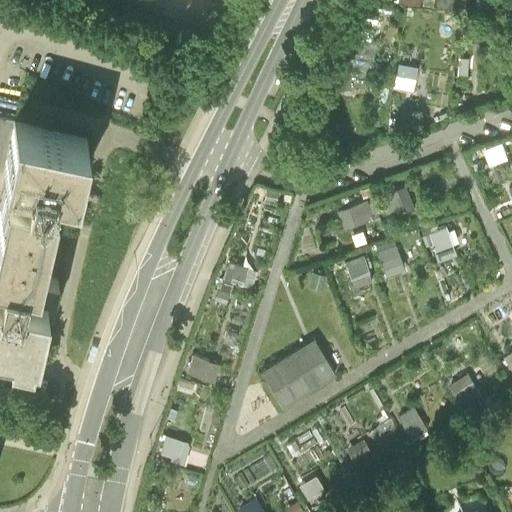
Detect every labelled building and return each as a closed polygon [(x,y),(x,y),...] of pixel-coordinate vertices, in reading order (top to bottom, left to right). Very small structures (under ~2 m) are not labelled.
[(401,57),(399,80),(418,82),(420,59),(401,57)] [(4,185),(0,203),(0,215),(49,226),(55,197),(49,195),(51,183),(76,188),(87,138),(14,123),(2,178),(1,184),(4,185)] [(511,135),(491,144),(511,196),(511,135)] [(368,192),(341,203),(349,223),(376,212),(368,192)] [(434,256),(461,248),(457,236),(463,234),(456,213),(423,223),(434,256)] [(39,274),(49,226),(0,215),(0,335),(7,337),(6,343),(29,349),(30,343),(35,344),(44,307),(47,294),(24,289),(27,275),(38,277),(39,274)] [(378,242),(392,270),(412,260),(397,232),(378,242)] [(368,247),(348,255),(359,281),(378,273),(368,247)] [(315,339),(262,371),(282,405),(335,373),(315,339)] [(192,371),(221,374),(224,354),(195,351),(192,371)] [(417,351),(380,371),(412,431),(445,414),(418,364),(422,362),(417,351)] [(291,474),(241,490),(247,511),(279,511),(286,510),(286,511),(314,503),(307,481),(332,473),(316,421),(278,433),(291,474)] [(185,455),(191,435),(171,430),(165,450),(185,455)]
